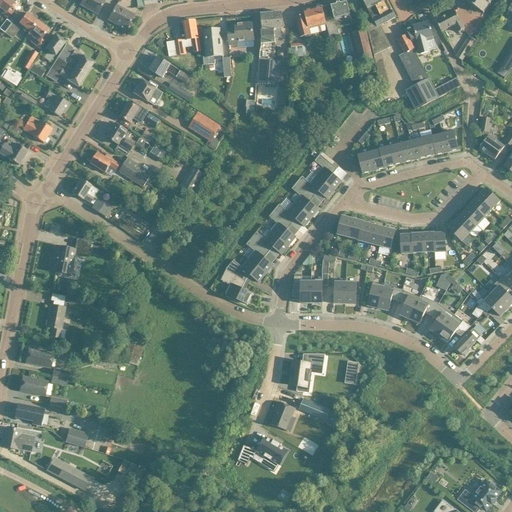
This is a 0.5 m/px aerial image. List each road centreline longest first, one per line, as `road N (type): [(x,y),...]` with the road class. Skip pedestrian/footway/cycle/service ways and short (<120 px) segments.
road 1 (residential): [(46,187),(226,308),(279,324)]
road 2 (residential): [(279,324),(374,329),(457,377)]
road 3 (unclassified): [(0,378),(33,203)]
road 4 (residential): [(130,53),(165,15),(289,0)]
road 5 (residential): [(46,187),(130,53)]
road 6 (residential): [(345,203),(438,218),(479,171)]
road 7 (residential): [(479,171),(467,162),(417,171),(360,187),(345,203)]
road 8 (residential): [(345,203),(285,273),(279,324)]
